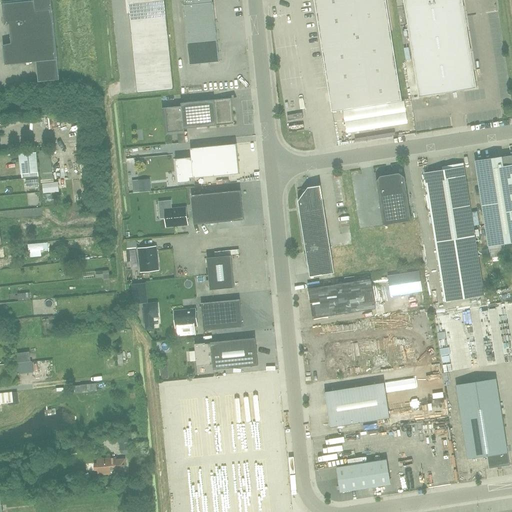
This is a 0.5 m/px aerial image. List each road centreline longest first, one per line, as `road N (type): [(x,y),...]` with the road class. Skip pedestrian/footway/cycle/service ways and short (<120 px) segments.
road 1 (unclassified): [(273,168),(302,482),(317,507),(336,511)]
road 2 (unclassified): [(273,168),(511,131)]
road 3 (unclassified): [(255,0),(273,168)]
road 4 (unclassified): [(348,511),(511,486)]
